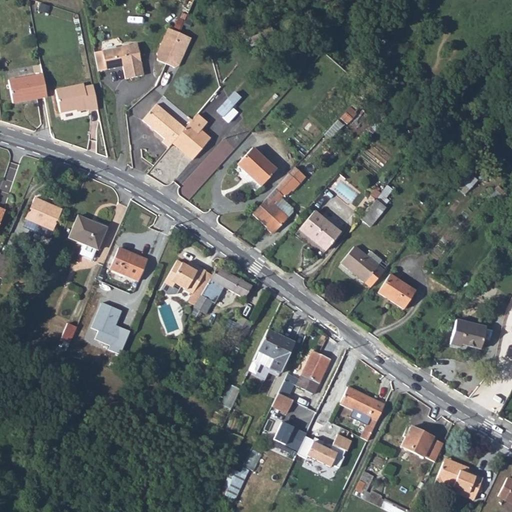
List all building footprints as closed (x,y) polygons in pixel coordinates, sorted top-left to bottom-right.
[(168,28),(165,35),(176,40),(179,33),(168,28)] [(176,40),(165,35),(157,54),(157,61),(165,64),(176,40)] [(188,45),(176,40),(165,64),(174,68),(179,66),(188,45)] [(137,44),(94,53),(98,71),(119,67),(119,65),(122,64),(123,67),(125,79),(143,76),(137,44)] [(46,96),(42,74),(8,81),(12,104),(27,101),(26,99),(46,96)] [(97,109),(92,86),(84,88),(83,85),(55,90),(60,113),(87,107),(88,111),(97,109)] [(235,90),(216,109),(229,122),(238,112),(233,106),(242,97),(235,90)] [(162,142),(169,147),(172,143),(175,139),(184,129),(156,105),(142,121),(165,139),(162,142)] [(351,105),(341,118),(348,123),(358,110),(351,105)] [(189,150),(186,154),(192,160),(209,140),(200,131),(206,124),(196,115),(184,129),(175,139),(189,150)] [(331,136),(343,124),(339,120),(326,132),(331,136)] [(175,139),(172,143),(186,154),(189,150),(175,139)] [(252,148),(237,165),(260,187),(276,170),(252,148)] [(470,188),(478,179),(464,167),(456,177),(470,188)] [(294,168),(288,174),(299,184),(305,178),(294,168)] [(285,179),(252,214),(273,234),(287,218),(274,206),(282,196),(286,197),(291,191),(292,193),(300,184),(299,184),(288,174),(285,179)] [(388,183),(382,190),(377,186),(372,192),(385,203),(396,190),(388,183)] [(34,198),(25,219),(53,231),(62,210),(34,198)] [(375,201),(360,220),(370,227),(385,208),(375,201)] [(313,212),(299,229),(307,236),(309,234),(313,237),(311,239),(326,251),(340,233),(313,212)] [(68,238),(83,245),(95,249),(97,250),(106,228),(77,217),(68,238)] [(95,249),(83,245),(79,255),(91,259),(95,249)] [(378,266),(365,257),(354,247),(340,263),(370,287),(383,271),(378,266)] [(118,248),(110,269),(142,283),(151,262),(118,248)] [(370,251),(365,257),(378,266),(382,261),(370,251)] [(0,278),(3,280),(12,260),(0,254),(0,278)] [(192,294),(190,296),(197,300),(200,294),(201,294),(205,286),(199,282),(205,272),(191,264),(189,268),(176,261),(164,283),(172,287),(174,283),(192,294)] [(211,302),(214,304),(224,287),(244,298),(251,287),(216,268),(211,275),(205,286),(201,294),(200,294),(197,300),(195,306),(193,308),(205,314),(211,302)] [(205,272),(199,282),(205,286),(211,275),(205,272)] [(389,275),(378,293),(403,309),(415,291),(389,275)] [(190,296),(187,302),(195,306),(197,300),(190,296)] [(122,350),(130,331),(116,325),(122,309),(102,301),(91,327),(99,331),(95,339),(122,350)] [(229,320),(224,330),(242,340),(252,324),(239,317),(239,318),(236,324),(229,320)] [(460,347),(461,345),(480,349),(485,328),(456,320),(450,345),(460,347)] [(61,338),(71,342),(78,326),(68,322),(61,338)] [(267,330),(247,373),(264,381),(270,369),(279,374),(294,343),(267,330)] [(287,374),(277,394),(287,398),(293,385),(314,394),(330,360),(312,351),(298,380),(287,374)] [(230,407),(240,389),(231,384),(222,403),(230,407)] [(339,404),(353,411),(370,418),(366,425),(360,437),(367,441),(384,405),(356,391),(356,392),(347,387),(339,404)] [(287,398),(277,394),(271,407),(286,414),(293,401),(287,398)] [(370,418),(353,411),(350,417),(366,425),(370,418)] [(306,434),(281,423),(273,440),(298,452),(305,437),(306,434)] [(434,462),(443,444),(432,439),(431,440),(418,434),(419,432),(407,426),(402,437),(405,438),(400,447),(423,458),(423,457),(434,462)] [(337,436),(331,450),(322,446),(323,442),(314,438),(313,441),(305,437),(298,452),(296,456),(306,461),(308,457),(329,467),(330,465),(338,469),(351,442),(337,436)] [(253,448),(244,465),(254,470),(262,453),(253,448)] [(444,458),(443,462),(460,469),(459,471),(464,473),(465,471),(466,472),(468,468),(444,458)] [(460,469),(443,462),(435,481),(452,487),(451,492),(473,501),(476,493),(477,494),(479,494),(480,493),(481,492),(482,491),(482,490),(482,488),(481,487),(480,486),(479,485),(482,478),(466,472),(465,471),(464,473),(459,471),(460,469)] [(240,473),(230,469),(220,494),(234,501),(249,471),(242,468),(240,473)] [(361,492),(372,474),(366,470),(355,489),(361,492)] [(511,481),(507,478),(497,497),(511,504),(511,481)]
